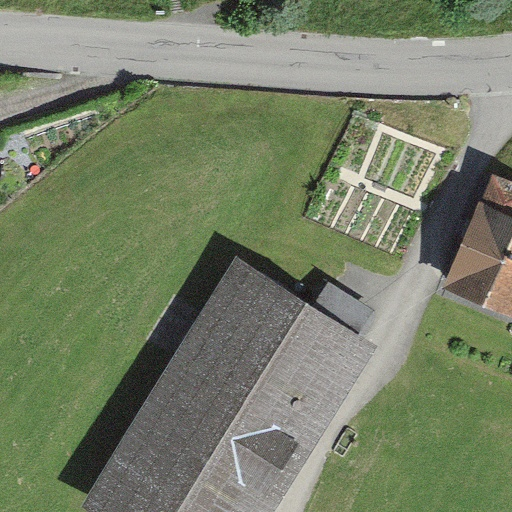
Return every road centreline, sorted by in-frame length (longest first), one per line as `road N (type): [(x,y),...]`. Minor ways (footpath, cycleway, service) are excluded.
road 1 (tertiary): [(0,45),(371,71),(508,69)]
road 2 (residential): [(294,511),(430,269),(508,69)]
